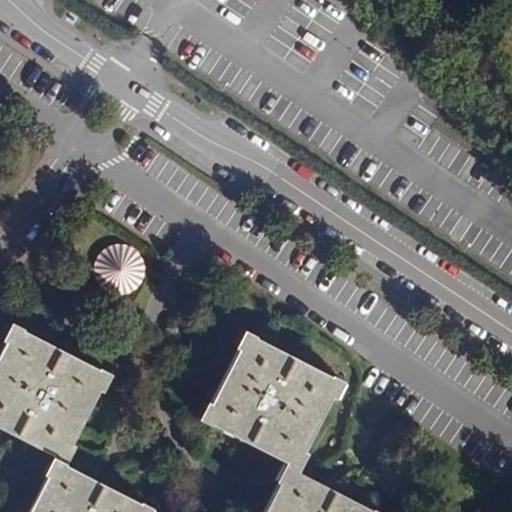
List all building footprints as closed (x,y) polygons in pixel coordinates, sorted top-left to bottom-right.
[(293,0),(274,41),(316,61),(341,7),(325,0),(293,0)] [(469,164),(465,182),(487,187),(491,169),(469,164)] [(101,245),(100,291),(146,291),(147,245),(101,245)] [(52,457),(66,463),(75,446),(71,444),(98,391),(102,392),(111,375),(98,367),(97,370),(61,349),(23,330),(24,328),(12,322),(1,341),(4,344),(0,352),(0,427),(53,455),(52,457)] [(285,463),(297,470),(307,453),(304,451),(331,398),(334,400),(344,381),(331,374),(330,376),(254,338),(256,335),(244,330),(235,348),(238,349),(211,403),(207,401),(198,419),(210,426),(212,424),(246,442),(285,462),(285,463)] [(65,465),(66,463),(52,457),(44,474),(46,476),(27,511),(150,511),(153,507),(141,501),(139,503),(102,485),(65,465)] [(296,472),(297,470),(285,463),(274,481),(279,483),(263,511),(379,511),(371,507),(370,510),(296,472)]
